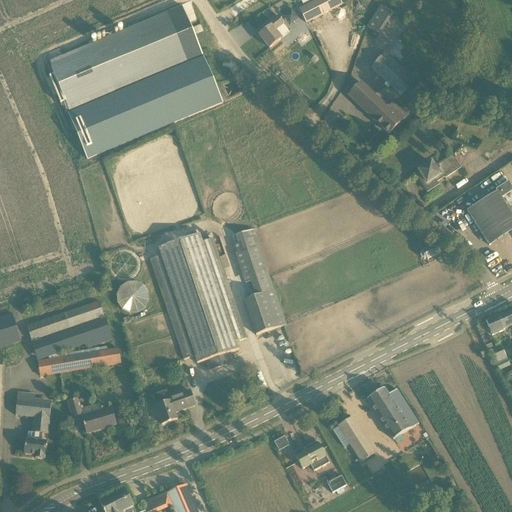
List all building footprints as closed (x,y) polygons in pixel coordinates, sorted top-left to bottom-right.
[(306,23),(342,5),(339,0),(318,0),(299,10),(306,23)] [(391,12),(380,5),(367,27),(377,34),(391,12)] [(87,161),(223,104),(182,7),(50,62),(70,110),(67,112),(87,161)] [(268,25),(270,28),(259,37),(269,49),(280,41),(280,40),(289,32),(283,25),(284,24),(278,17),(268,25)] [(370,68),(398,95),(413,80),(384,52),(370,68)] [(402,121),(388,108),(361,83),(348,97),(389,135),(402,121)] [(429,109),(431,101),(422,99),(420,106),(429,109)] [(452,157),(438,166),(439,169),(436,171),(431,164),(419,172),(420,174),(417,176),(427,192),(437,186),(435,183),(445,177),(445,178),(460,169),(452,157)] [(489,246),(504,236),(511,231),(511,215),(511,214),(511,213),(511,188),(508,183),(496,191),(497,194),(467,213),(489,246)] [(197,365),(205,362),(209,371),(234,363),(230,353),(238,351),(236,343),(247,339),(213,239),(202,243),(199,235),(158,249),(161,257),(150,261),(184,360),(195,357),(197,365)] [(255,297),(244,301),(253,327),(256,336),(273,330),(285,326),(282,317),(258,246),(240,252),(251,283),(255,297)] [(436,248),(435,246),(423,251),(423,252),(421,254),(421,256),(422,259),(424,259),(426,258),(427,260),(439,254),(438,252),(439,251),(437,248),(436,248)] [(150,284),(120,283),(119,312),(149,313),(150,284)] [(32,303),(35,315),(62,307),(59,295),(32,303)] [(32,344),(104,318),(98,301),(26,327),(32,344)] [(511,309),(486,322),(492,337),(503,332),(502,331),(511,326),(511,309)] [(0,348),(21,342),(12,314),(0,318),(0,348)] [(32,345),(38,362),(87,345),(88,349),(112,340),(104,319),(32,345)] [(503,344),(500,345),(489,350),(496,365),(499,372),(510,366),(503,352),(506,351),(503,344)] [(289,348),(268,357),(271,366),(293,357),(289,348)] [(37,362),(40,378),(121,365),(118,349),(37,362)] [(145,389),(140,374),(135,375),(140,391),(145,389)] [(394,441),(419,424),(397,390),(388,396),(384,389),(367,400),(394,441)] [(175,413),(195,407),(190,392),(169,399),(171,403),(166,404),(162,393),(152,396),(156,407),(162,425),(177,420),(175,413)] [(28,441),(26,441),(25,455),(36,456),(35,459),(44,460),(46,444),(42,443),(43,435),(48,436),(51,405),(35,403),(36,396),(19,394),(16,416),(35,419),(34,434),(29,433),(28,441)] [(83,414),(81,410),(78,398),(67,401),(72,417),(81,415),(83,414)] [(81,415),(82,418),(87,434),(116,426),(111,410),(101,413),(100,411),(83,416),(83,414),(81,415)] [(339,427),(339,428),(333,431),(344,448),(349,445),(361,463),(375,454),(352,419),(339,427)] [(280,452),(291,446),(287,437),(276,443),(280,452)] [(329,464),(318,442),(304,449),(306,452),(295,457),(302,470),(310,466),(314,472),(329,464)] [(346,486),(341,477),(327,485),(332,494),(346,486)] [(143,504),(146,511),(155,511),(171,505),(174,511),(197,511),(186,486),(143,504)] [(99,503),(103,511),(122,511),(133,506),(125,490),(99,503)]
